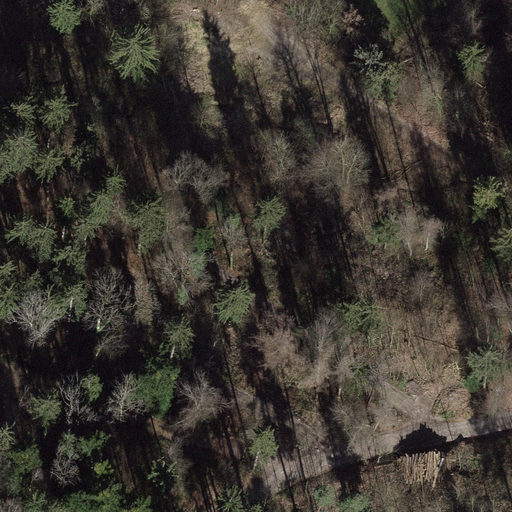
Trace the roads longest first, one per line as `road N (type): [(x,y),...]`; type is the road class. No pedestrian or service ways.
road 1 (track): [(0,107),(69,140),(345,335),(443,433)]
road 2 (track): [(0,210),(18,216),(92,287),(178,339),(242,398),(352,453)]
road 3 (track): [(305,467),(191,440),(0,365)]
road 4 (track): [(225,511),(305,467),(511,421)]
road 5 (track): [(511,199),(271,32)]
